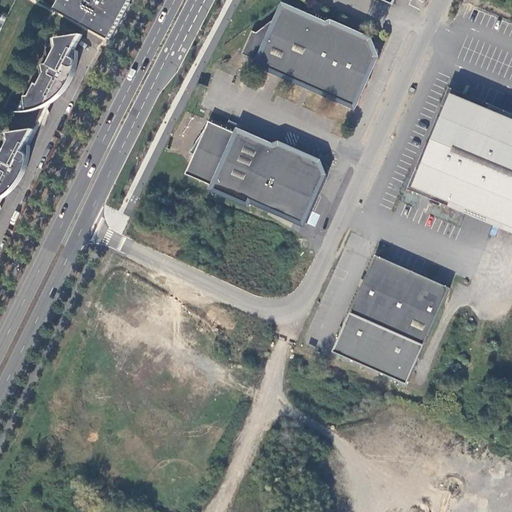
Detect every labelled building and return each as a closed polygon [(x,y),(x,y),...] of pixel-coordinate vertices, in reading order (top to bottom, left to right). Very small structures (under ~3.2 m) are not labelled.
[(61,0),(56,10),(111,40),(132,0),(61,0)] [(255,31),(244,54),(261,62),(260,65),(355,108),(365,87),(368,88),(372,81),(369,80),(379,58),(372,42),(334,25),(329,26),(287,7),(283,15),(259,33),(255,31)] [(65,73),(85,35),(84,34),(59,38),(60,45),(50,64),(45,65),(46,73),(42,78),(57,88),(61,80),(63,81),(67,74),(65,73)] [(44,111),(57,88),(42,78),(39,85),(37,83),(31,95),(27,96),(29,111),(41,109),(44,111)] [(408,191),(430,199),(429,203),(439,207),(443,199),(511,228),(511,119),(501,114),(472,102),(474,98),(451,88),(443,107),(447,109),(420,174),(416,171),(408,191)] [(301,224),(313,199),(316,200),(319,193),(316,192),(324,175),(319,162),(279,145),(274,147),(235,130),(234,132),(209,121),(189,153),(193,155),(185,174),(212,187),(211,189),(246,205),(248,200),(301,224)] [(9,133),(10,142),(1,159),(0,158),(0,197),(12,174),(14,175),(18,168),(16,167),(34,130),(9,133)] [(449,290),(376,256),(332,353),(406,386),(449,290)]
